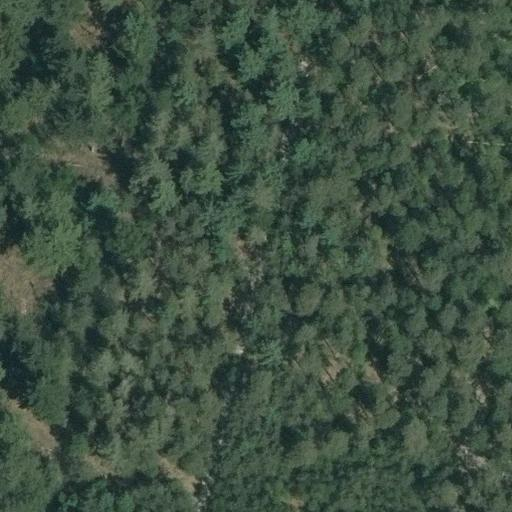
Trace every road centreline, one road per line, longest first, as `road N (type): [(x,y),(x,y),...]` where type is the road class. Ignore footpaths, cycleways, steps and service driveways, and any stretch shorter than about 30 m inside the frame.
road 1 (track): [(317,0),(202,511)]
road 2 (track): [(511,275),(462,440),(473,463),(511,467)]
